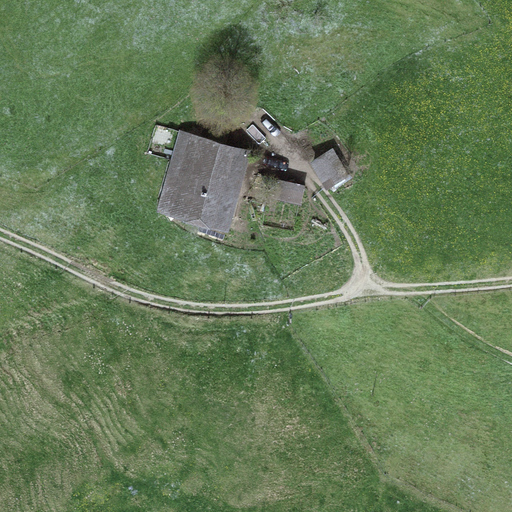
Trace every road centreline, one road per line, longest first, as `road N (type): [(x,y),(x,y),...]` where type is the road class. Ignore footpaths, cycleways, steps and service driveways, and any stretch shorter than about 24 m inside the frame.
road 1 (track): [(0,233),(125,289),(197,308),(511,281)]
road 2 (track): [(293,159),(342,222),(380,294)]
